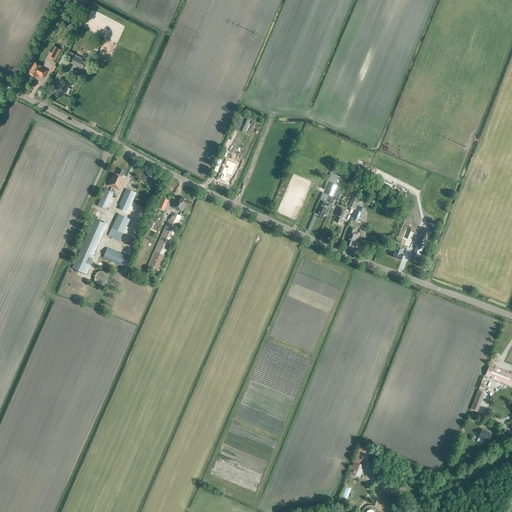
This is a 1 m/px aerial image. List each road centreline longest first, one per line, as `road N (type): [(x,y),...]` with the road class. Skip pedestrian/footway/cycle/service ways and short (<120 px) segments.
road 1 (unclassified): [(511,317),(180,181),(0,87)]
road 2 (track): [(511,447),(449,482),(393,485),(370,477)]
